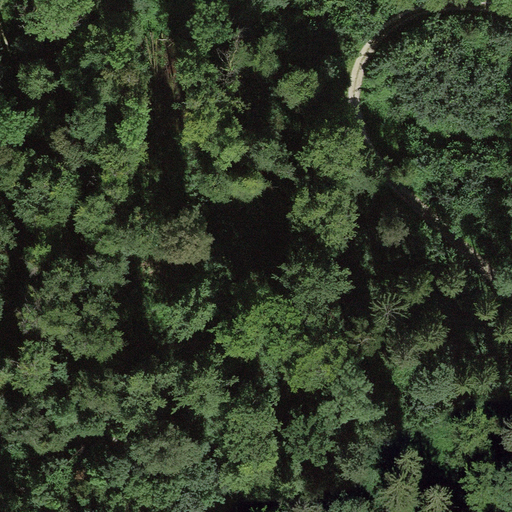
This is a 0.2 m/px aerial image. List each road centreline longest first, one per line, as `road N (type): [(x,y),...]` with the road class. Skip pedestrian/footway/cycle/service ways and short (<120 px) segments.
road 1 (track): [(511,293),(377,166),(358,119),(357,71),(418,15),(511,4)]
road 2 (track): [(196,511),(0,377)]
